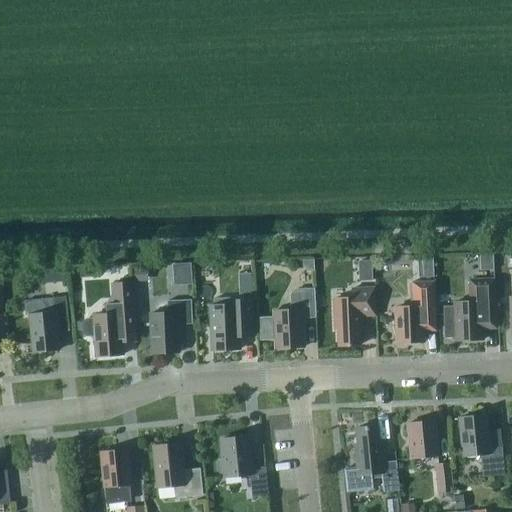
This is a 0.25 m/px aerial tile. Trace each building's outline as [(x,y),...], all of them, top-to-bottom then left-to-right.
[(493,253),(482,253),(482,254),(483,267),(482,267),(482,268),(483,268),(483,267),(493,267),(493,253)] [(432,256),(417,257),(418,278),(433,277),(432,256)] [(308,271),(314,271),(313,260),(302,260),(302,266),(308,271)] [(389,262),(377,263),(378,275),(390,274),(389,262)] [(172,274),(191,273),(190,263),(172,264),(172,274)] [(51,281),(64,280),(63,268),(50,269),(51,281)] [(134,282),(147,281),(146,268),(134,268),(134,282)] [(455,341),(483,340),(482,329),(495,328),(493,279),(468,280),(469,302),(453,302),(453,308),(443,308),(445,337),(455,337),(455,341)] [(238,294),(251,293),(251,280),(243,281),(238,285),(238,294)] [(92,318),(85,318),(82,323),(83,333),(87,336),(93,336),(95,356),(123,354),(122,341),(135,340),(131,282),(113,284),(114,303),(105,304),(106,314),(92,315),(92,318)] [(411,307),(395,307),(396,343),(422,342),(422,331),(435,330),(433,282),(410,283),(411,307)] [(275,348),(303,347),(301,317),(315,316),(314,287),(295,287),(291,293),(291,310),(274,310),(274,317),(258,318),(259,340),(275,339),(275,348)] [(351,289),(352,298),(333,299),(334,329),(337,329),(337,346),(360,345),(359,328),(362,328),(361,316),(374,316),(373,288),(351,289)] [(25,315),(29,315),(34,353),(58,350),(55,322),(68,321),(65,296),(40,299),(24,301),(25,315)] [(210,305),(212,347),(238,345),(238,337),(252,336),(251,299),(235,300),(235,298),(213,299),(213,305),(210,305)] [(178,324),(191,323),(190,300),(166,301),(167,313),(149,313),(150,353),(179,352),(178,324)] [(480,454),(482,477),(504,475),(501,447),(489,448),(486,415),(458,418),(462,456),(480,454)] [(433,420),(407,423),(411,459),(437,456),(433,420)] [(356,444),(354,445),(356,468),(344,469),(346,492),(373,489),(372,478),(381,477),(383,491),(398,490),(395,460),(383,461),(382,442),(379,442),(377,426),(355,428),(356,444)] [(224,477),(249,475),(251,496),(267,494),(264,467),(251,468),(248,436),(220,439),(222,459),(218,460),(215,462),(216,470),(220,473),(223,473),(224,477)] [(175,486),(176,498),(202,495),(199,469),(183,471),(180,444),(152,447),(157,488),(175,486)] [(106,499),(110,502),(126,501),(129,497),(128,485),(130,485),(127,449),(101,451),(104,487),(106,499)] [(435,466),(438,494),(452,493),(449,464),(435,466)] [(0,504),(10,504),(6,470),(0,470),(0,504)] [(454,510),(464,509),(462,494),(453,495),(454,510)] [(401,511),(414,511),(413,503),(400,504),(401,511)]
